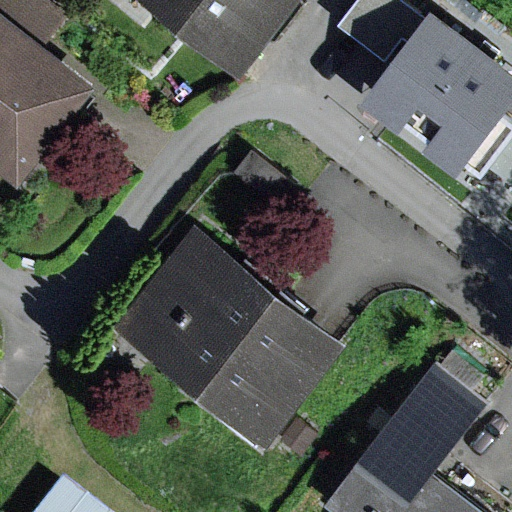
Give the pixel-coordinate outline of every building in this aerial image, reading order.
[(0,0),(0,162),(26,182),(107,77),(54,36),(71,14),(52,0),(0,0)] [(306,0),(158,0),(254,71),(306,0)] [(433,12),(418,0),(361,0),(344,23),(394,62),(433,12)] [(511,116),(511,53),(443,0),(442,0),(433,12),(394,62),(371,91),(471,168),(511,116)] [(302,180),(258,145),(239,170),(283,204),(302,180)] [(359,335),(201,218),(122,324),(279,441),(359,335)] [(492,398),(440,358),(331,501),(345,511),(501,511),(440,466),(492,398)] [(115,511),(65,474),(36,511),(115,511)]
